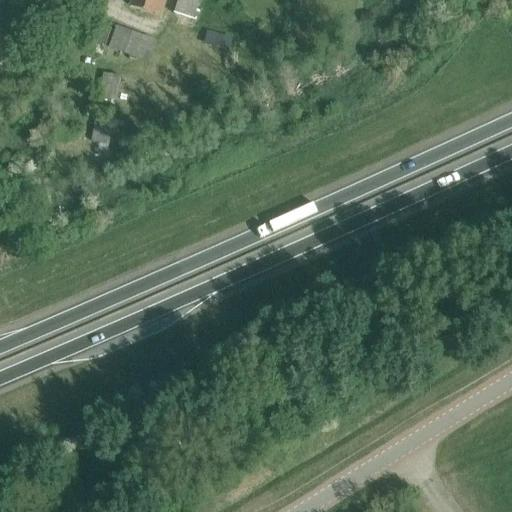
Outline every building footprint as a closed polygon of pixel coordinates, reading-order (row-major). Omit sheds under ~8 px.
[(132,0),(130,9),(159,19),(165,0),(132,0)] [(193,22),(200,0),(179,0),(174,16),(193,22)] [(109,49),(148,63),(155,44),(116,30),(109,49)] [(233,39),(207,35),(205,48),(230,52),(233,39)] [(101,100),(116,103),(120,80),(104,77),(101,100)] [(108,147),(112,124),(97,122),(93,144),(108,147)]
